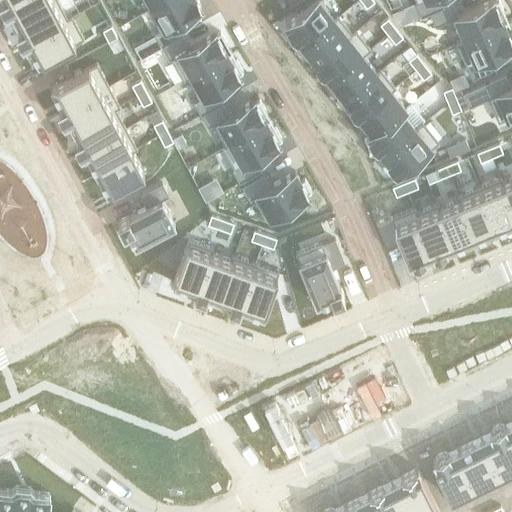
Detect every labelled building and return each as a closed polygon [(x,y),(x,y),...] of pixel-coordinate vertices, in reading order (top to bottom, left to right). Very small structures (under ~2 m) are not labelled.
[(3,0),(1,1),(11,22),(51,0),(3,0)] [(58,0),(51,0),(11,22),(22,42),(72,15),(71,14),(67,17),(58,0)] [(156,35),(135,47),(141,57),(162,45),(162,46),(183,34),(176,22),(201,7),(200,6),(201,5),(197,0),(163,0),(148,9),(160,29),(154,32),(156,35)] [(148,0),(152,5),(148,8),(148,9),(163,0),(148,0)] [(319,0),(315,0),(285,24),(287,25),(287,26),(287,27),(296,38),(296,37),(301,44),(338,14),(337,14),(333,17),(319,0)] [(415,0),(416,1),(392,12),(401,24),(421,16),(443,6),(440,0),(415,0)] [(443,6),(421,16),(430,12),(435,25),(455,16),(465,38),(456,42),(456,43),(503,22),(500,14),(500,13),(504,12),(498,0),(496,0),(495,1),(494,1),(493,0),(490,0),(457,15),(451,2),(443,6)] [(338,14),(301,44),(315,61),(356,29),(355,28),(351,31),(338,14)] [(72,15),(22,42),(27,40),(38,62),(83,37),(72,15)] [(388,17),(380,23),(387,33),(395,27),(388,17)] [(503,22),(456,43),(473,77),(494,68),(489,55),(511,45),(511,30),(511,28),(507,30),(503,22)] [(111,25),(102,30),(108,40),(117,35),(111,25)] [(395,27),(387,33),(395,42),(403,36),(395,27)] [(356,29),(315,61),(317,63),(316,63),(323,72),(323,71),(329,79),(370,47),(356,29)] [(183,34),(162,46),(169,58),(171,57),(183,79),(228,53),(223,45),(227,43),(220,31),(217,33),(216,33),(215,31),(190,46),(183,34)] [(117,36),(108,40),(114,51),(122,46),(117,36)] [(370,47),(329,79),(344,97),(380,68),(380,67),(378,68),(376,70),(363,54),(364,53),(370,48),(370,47)] [(228,53),(183,79),(183,80),(187,77),(199,98),(194,101),(200,112),(201,113),(222,101),(215,89),(240,75),(239,73),(239,72),(243,70),(236,59),(233,61),(232,61),(232,60),(232,61),(228,53)] [(416,53),(408,59),(416,69),(424,62),(416,53)] [(97,62),(51,86),(63,108),(58,110),(59,111),(108,84),(97,62)] [(424,62),(416,69),(423,78),(431,72),(424,62)] [(380,68),(344,97),(347,101),(350,105),(356,113),(358,115),(394,86),(380,68)] [(504,74),(463,92),(468,106),(488,97),(498,121),(511,114),(511,85),(510,86),(504,74)] [(140,79),(131,84),(137,95),(146,90),(140,79)] [(108,84),(59,111),(69,131),(119,104),(108,84)] [(394,86),(358,115),(371,132),(368,135),(368,136),(405,107),(391,89),(395,86),(394,86)] [(450,87),(442,90),(447,101),(454,98),(450,87)] [(146,90),(137,95),(143,105),(152,101),(146,90)] [(454,98),(447,101),(451,112),(459,109),(454,98)] [(222,101),(201,113),(208,126),(214,123),(218,130),(225,143),(223,144),(221,145),(222,146),(266,121),(262,113),(266,111),(259,99),(256,101),(255,101),(254,99),(229,114),(222,101)] [(119,104),(69,131),(80,151),(126,127),(115,107),(120,105),(119,104)] [(367,138),(366,139),(373,149),(377,147),(382,154),(425,120),(412,104),(407,109),(405,107),(368,136),(369,137),(368,138),(367,138)] [(162,120),(153,124),(159,135),(167,130),(162,120)] [(425,120),(382,154),(387,159),(388,161),(385,163),(393,173),(396,170),(398,173),(438,141),(423,122),(425,120)] [(266,121),(222,146),(234,168),(232,169),(240,181),(260,169),(254,157),(279,142),(278,141),(278,140),(282,138),(275,126),(271,128),(266,121)] [(126,127),(80,151),(81,151),(85,149),(95,169),(136,147),(126,127)] [(167,130),(159,135),(164,145),(173,141),(167,130)] [(499,143),(488,147),(491,156),(503,152),(499,143)] [(136,147),(95,169),(107,191),(144,171),(132,150),(137,148),(136,147)] [(488,147),(477,151),(480,161),(491,156),(488,147)] [(457,160),(446,164),(449,173),(460,169),(457,160)] [(446,164),(434,169),(438,178),(449,173),(446,164)] [(263,173),(242,185),(249,199),(253,197),(265,219),(278,212),(283,209),(287,211),(296,206),(296,201),(308,194),(307,192),(308,192),(311,190),(304,178),(301,180),(300,180),(295,170),(269,185),(263,173)] [(414,177),(403,181),(407,191),(418,186),(414,177)] [(511,206),(500,177),(479,186),(496,229),(511,222),(511,206)] [(501,177),(500,177),(511,206),(511,177),(503,181),(501,177)] [(403,181),(392,186),(396,195),(407,191),(403,181)] [(147,205),(118,221),(123,232),(128,230),(135,244),(175,223),(161,198),(168,194),(162,182),(141,193),(147,205)] [(479,186),(458,194),(475,237),(496,229),(479,186)] [(438,203),(437,203),(454,246),(475,237),(458,194),(457,195),(459,199),(439,207),(438,203)] [(415,207),(414,207),(433,255),(434,254),(434,255),(446,250),(447,249),(454,246),(437,203),(435,203),(416,211),(415,207)] [(414,207),(391,216),(410,264),(413,263),(425,258),(433,255),(414,207)] [(211,214),(208,223),(219,227),(222,218),(211,214)] [(222,218),(219,227),(230,231),(233,222),(222,218)] [(254,229),(251,239),(262,243),(265,233),(254,229)] [(265,233),(262,243),(273,247),(276,237),(265,233)] [(188,238),(173,282),(196,290),(194,295),(195,295),(212,247),(188,238)] [(322,241),(295,252),(316,302),(332,296),(333,300),(344,296),(340,284),(339,284),(337,279),(331,265),(344,260),(335,238),(323,243),(322,243),(322,241)] [(212,247),(195,295),(216,303),(233,255),(233,254),(231,259),(211,252),(213,247),(212,247)] [(233,255),(216,303),(238,311),(255,262),(233,255)] [(255,262),(238,311),(240,306),(263,314),(278,271),(255,262)] [(492,432),(482,437),(503,480),(511,475),(511,437),(506,425),(505,425),(499,424),(494,427),(492,432)] [(482,437),(457,449),(479,492),(503,480),(482,437)] [(436,460),(433,461),(454,504),(479,492),(457,449),(448,453),(443,452),(438,455),(436,458),(436,460)] [(417,468),(392,480),(407,511),(417,511),(434,504),(417,468)] [(379,487),(368,492),(378,511),(407,511),(392,480),(379,487)] [(0,511),(49,511),(51,494),(50,494),(50,490),(34,489),(30,485),(16,483),(11,487),(0,486),(0,511)] [(378,511),(368,492),(345,503),(348,511),(378,511)] [(321,511),(348,511),(345,503),(333,509),(329,507),(321,511)]
